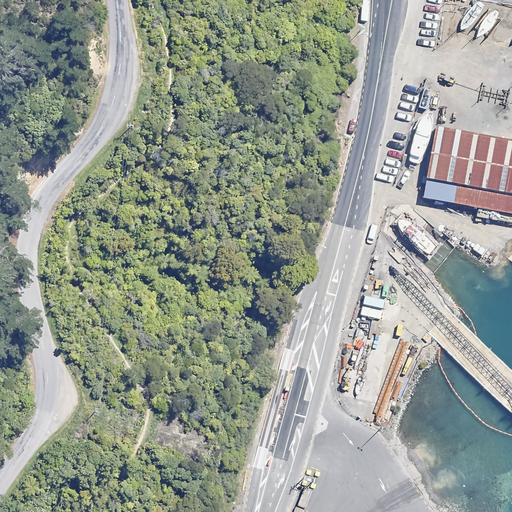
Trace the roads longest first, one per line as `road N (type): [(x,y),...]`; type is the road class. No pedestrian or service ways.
road 1 (tertiary): [(0,481),(27,444),(46,396),(25,258),(51,187),(88,148),(110,108),(120,69),(117,0)]
road 2 (unclassified): [(247,511),(302,299),(353,190)]
road 3 (unclassified): [(353,190),(339,300),(291,479),(274,511)]
road 4 (unclassified): [(353,190),(380,0)]
